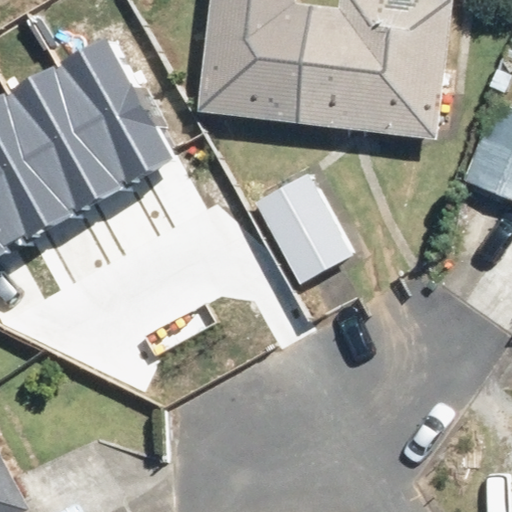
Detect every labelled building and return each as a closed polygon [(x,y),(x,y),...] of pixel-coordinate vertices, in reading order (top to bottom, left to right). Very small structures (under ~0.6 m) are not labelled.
[(217,0),(203,115),(437,143),(454,0),(217,0)] [(0,100),(0,256),(183,157),(117,37),(0,100)] [(511,109),(495,103),(462,185),(511,205),(511,109)] [(209,159),(180,176),(207,224),(237,207),(209,159)] [(307,168),(250,200),(296,282),(353,249),(307,168)] [(127,511),(95,444),(31,473),(49,511),(127,511)] [(0,511),(26,511),(0,457),(0,511)]
